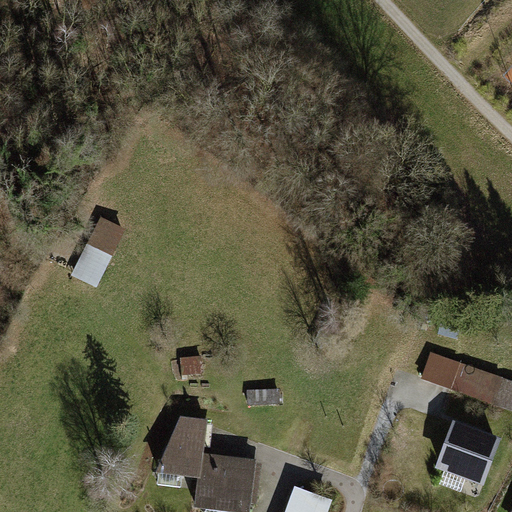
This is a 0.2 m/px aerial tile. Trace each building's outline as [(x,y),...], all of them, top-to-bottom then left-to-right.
[(128,232),(101,219),(71,278),(98,291),(128,232)] [(511,384),(427,353),(418,378),(511,412),(511,384)] [(208,425),(182,422),(161,475),(202,480),(204,457),(208,425)] [(498,443),(455,427),(440,466),(483,482),(498,443)] [(249,511),(255,462),(204,457),(202,480),(198,509),(220,511),(249,511)] [(329,511),(333,503),(298,491),(290,511),(329,511)]
